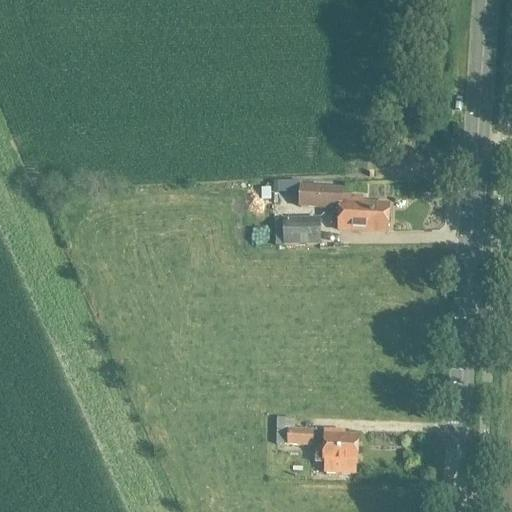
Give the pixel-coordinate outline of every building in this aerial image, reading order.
[(288,194),(300,193),(301,188),(301,182),(287,182),(288,194)] [(300,208),(340,211),(341,198),(342,191),(301,188),(300,193),(300,208)] [(341,198),(340,211),(339,232),(388,235),(389,208),(361,206),(361,199),(341,198)] [(276,248),(320,247),(320,221),(283,221),(283,223),(275,223),(276,248)] [(276,447),(313,449),(314,432),(294,431),(294,421),(277,420),(276,447)] [(358,438),(346,437),(346,432),(327,431),(326,448),(315,448),(314,464),(325,465),(325,475),(356,476),(358,438)]
